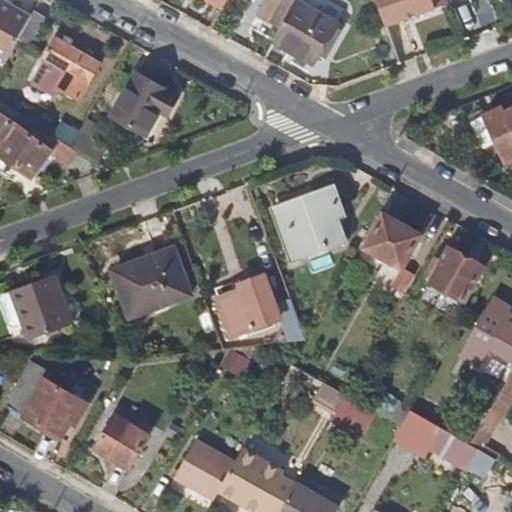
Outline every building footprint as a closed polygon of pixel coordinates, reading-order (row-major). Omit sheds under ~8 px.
[(18,35),(30,14),(3,0),(0,0),(0,55),(5,58),(18,35)] [(206,0),(222,9),(227,0),(206,0)] [(294,0),(266,0),(259,13),(281,25),(294,0)] [(319,54),(336,21),(297,0),(294,0),(281,25),(273,40),(314,62),(319,54)] [(434,0),(377,0),(388,26),(437,7),(434,0)] [(45,16),(33,9),(18,35),(29,42),(45,16)] [(344,26),(336,21),(319,54),(327,58),(344,26)] [(47,31),(40,45),(47,50),(45,54),(48,56),(45,62),(49,65),(45,70),(66,83),(84,52),(47,31)] [(173,92),(133,71),(111,112),(144,130),(156,106),(164,110),(173,92)] [(66,161),(75,147),(50,131),(44,141),(0,111),(0,102),(1,101),(0,101),(0,151),(19,164),(31,173),(47,150),(66,161)] [(502,107),(485,114),(505,161),(511,157),(511,107),(504,112),(502,107)] [(83,133),(75,147),(99,163),(107,150),(83,133)] [(0,151),(0,170),(10,178),(19,164),(0,151)] [(335,182),(315,189),(317,193),(277,207),(295,257),(346,239),(339,215),(345,213),(335,182)] [(401,269),(403,269),(420,237),(385,217),(367,249),(401,269)] [(474,263),(442,245),(423,278),(455,295),(474,263)] [(156,264),(118,277),(132,317),(191,296),(176,250),(155,258),(156,264)] [(117,272),(118,277),(156,264),(155,258),(117,272)] [(392,286),(405,295),(416,276),(403,269),(401,269),(392,286)] [(266,274),(240,280),(241,288),(218,294),(228,339),(278,328),(266,274)] [(74,325),(56,276),(11,293),(12,294),(3,298),(0,304),(9,326),(15,328),(24,325),(31,341),(74,325)] [(511,374),(511,315),(511,312),(511,309),(493,299),(460,357),(507,384),(508,381),(511,374)] [(53,375),(33,364),(12,404),(30,415),(30,418),(65,439),(74,424),(80,428),(93,406),(50,381),(53,375)] [(511,397),(511,383),(508,381),(507,384),(502,392),(511,397)] [(487,446),(511,401),(511,397),(502,392),(471,446),(483,453),(487,446)] [(403,428),(399,435),(429,453),(442,430),(412,412),(403,428)] [(152,435),(120,416),(103,449),(135,467),(152,435)] [(223,491),(233,472),(239,462),(200,440),(178,479),(217,501),(223,491)] [(504,455),(487,446),(483,453),(500,462),(504,455)] [(287,472),(247,449),(239,462),(233,472),(223,491),(222,492),(256,511),(264,511),(265,511),(266,511),(281,511),(286,504),(298,484),(285,476),(287,472)] [(338,511),(340,508),(298,484),(281,511),(338,511)] [(375,511),(409,511),(383,498),(375,511)]
